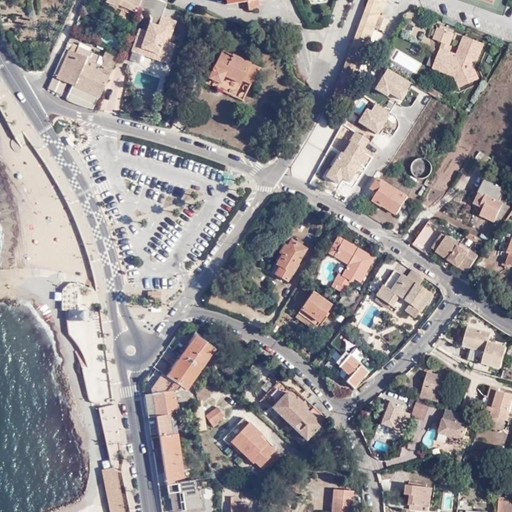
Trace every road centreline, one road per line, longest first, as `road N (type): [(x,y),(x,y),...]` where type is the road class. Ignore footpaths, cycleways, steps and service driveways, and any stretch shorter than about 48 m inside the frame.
road 1 (tertiary): [(27,99),(95,218),(127,334)]
road 2 (unclassified): [(270,175),(158,133),(27,99)]
road 3 (residential): [(270,175),(466,294)]
road 4 (residential): [(184,305),(287,352),(349,412)]
road 5 (residential): [(349,412),(466,294)]
road 6 (unclassified): [(184,305),(270,175)]
road 7 (tertiary): [(128,366),(150,511)]
